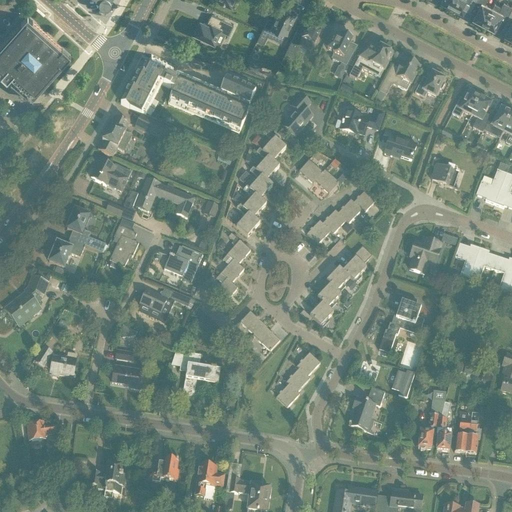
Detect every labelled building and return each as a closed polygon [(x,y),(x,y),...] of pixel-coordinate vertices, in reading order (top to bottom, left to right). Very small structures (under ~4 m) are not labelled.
[(111,0),(99,0),(99,1),(99,2),(98,3),(99,3),(99,4),(99,6),(100,6),(100,7),(101,7),(102,8),(103,8),(104,8),(104,12),(105,12),(107,8),(109,7),(111,3),(111,1),(111,0)] [(442,0),(441,1),(447,4),(446,6),(451,8),(455,0),(442,0)] [(455,0),(451,8),(456,11),(457,10),(462,12),(466,6),(469,1),(474,3),(475,0),(455,0)] [(487,0),(475,0),(474,3),(479,6),(473,18),(478,21),(477,22),(483,25),(492,8),(485,4),(487,0)] [(492,8),(483,25),(488,28),(489,26),(494,29),(500,18),(506,20),(511,8),(511,6),(503,2),(501,7),(494,3),(492,8)] [(263,28),(257,40),(264,43),(268,35),(274,37),(278,29),(288,34),(291,28),(289,27),(296,14),(293,13),(294,11),(288,8),(288,10),(281,7),(270,31),(263,28)] [(198,21),(193,33),(200,37),(199,41),(207,44),(209,40),(213,42),(218,31),(227,35),(232,24),(209,14),(205,24),(198,21)] [(28,16),(21,23),(23,24),(21,26),(18,24),(0,44),(0,70),(2,72),(0,74),(7,80),(10,76),(32,96),(41,87),(70,55),(53,40),(54,39),(33,20),(28,16)] [(296,30),(284,55),(295,60),(300,48),(310,53),(323,26),(310,20),(306,27),(303,33),(303,34),(296,30)] [(334,37),(327,51),(333,54),(332,56),(332,57),(331,60),(347,68),(355,52),(349,49),(353,41),(342,35),(340,40),(334,37)] [(363,51),(349,78),(357,82),(362,71),(369,74),(379,79),(383,72),(384,72),(393,54),(389,52),(389,50),(385,48),(383,49),(378,46),(374,52),(372,51),(370,55),(363,51)] [(129,88),(121,105),(142,116),(143,115),(146,117),(162,86),(174,92),(168,105),(193,116),(238,136),(239,135),(242,126),(247,115),(249,111),(242,108),(244,104),(249,106),(249,107),(250,105),(252,100),(253,99),(255,94),(255,93),(254,92),(247,89),(246,89),(240,86),(239,86),(229,81),(226,80),(226,82),(220,95),(177,76),(175,80),(172,78),(167,76),(170,71),(164,67),(167,62),(151,54),(141,74),(139,73),(131,89),(129,88)] [(379,93),(376,100),(382,104),(385,96),(387,97),(392,86),(398,89),(398,88),(406,93),(410,86),(420,68),(418,67),(418,65),(414,63),(412,64),(407,61),(403,68),(401,71),(399,70),(399,71),(393,68),(379,93)] [(250,63),(246,69),(257,74),(260,68),(250,63)] [(445,81),(432,75),(429,82),(423,79),(415,95),(424,100),(427,94),(435,99),(440,91),(441,91),(445,85),(443,85),(445,81)] [(343,86),(339,93),(346,97),(349,90),(343,86)] [(463,113),(471,117),(481,98),(476,95),(475,97),(470,94),(467,100),(466,100),(463,107),(457,104),(451,116),(460,120),(463,113)] [(313,117),(305,111),(311,105),(300,96),(290,106),(296,112),(282,128),(295,138),(313,117)] [(486,103),(486,101),(481,98),(471,117),(477,121),(473,129),(482,134),(483,132),(491,119),(485,116),(488,111),(487,111),(491,105),(486,103)] [(506,112),(505,113),(501,111),(496,121),(491,119),(483,132),(493,138),(497,131),(503,134),(511,116),(511,114),(506,112)] [(349,132),(364,137),(367,129),(378,132),(383,116),(376,113),(373,122),(346,113),(340,131),(349,134),(349,132)] [(175,115),(170,126),(185,133),(190,122),(175,115)] [(142,116),(135,129),(149,136),(156,122),(142,116)] [(511,116),(503,134),(509,137),(505,144),(511,147),(511,116)] [(125,123),(115,118),(110,127),(102,143),(98,152),(107,156),(113,159),(130,125),(125,123)] [(444,130),(441,136),(449,140),(452,134),(444,130)] [(269,146),(263,153),(274,163),(280,156),(286,149),(266,132),(263,135),(272,143),(269,146)] [(416,147),(408,144),(409,142),(398,139),(399,136),(386,132),(386,133),(382,142),(388,144),(384,156),(391,158),(392,156),(411,162),(416,147)] [(179,134),(176,141),(190,147),(193,140),(179,134)] [(257,138),(252,144),(258,149),(263,143),(257,138)] [(259,150),(256,154),(265,162),(262,165),(256,172),(267,182),(273,175),(279,168),(274,163),(263,153),(259,150)] [(319,161),(322,156),(317,153),(314,158),(319,161)] [(334,162),(330,165),(336,170),(340,165),(337,163),(335,160),(334,161),(334,162)] [(453,190),(456,181),(458,175),(447,171),(449,165),(434,160),(431,168),(436,169),(432,182),(453,190)] [(106,188),(107,186),(121,193),(124,186),(127,179),(114,173),(116,170),(100,162),(91,180),(106,188)] [(313,186),(315,183),(323,175),(323,174),(309,162),(299,173),(313,186)] [(481,184),(476,197),(486,201),(485,203),(494,206),(506,175),(509,169),(509,168),(500,165),(491,188),(481,184)] [(253,169),(250,173),(258,181),(256,184),(250,191),(261,201),(267,194),(273,187),(267,182),(256,172),(253,169)] [(506,175),(494,206),(503,210),(504,208),(511,211),(511,189),(511,188),(511,170),(509,169),(506,175)] [(323,175),(315,183),(329,196),(339,185),(325,172),(323,174),(323,175)] [(245,174),(239,181),(243,185),(250,178),(245,174)] [(155,198),(161,200),(162,200),(166,189),(147,181),(139,199),(136,208),(149,214),(155,198)] [(243,210),(254,220),(260,213),(266,206),(261,201),(250,191),(246,188),(243,192),(252,199),(249,203),(243,210)] [(166,189),(162,200),(178,207),(175,215),(186,220),(194,200),(185,197),(166,189)] [(353,205),(361,212),(364,215),(377,201),(366,191),(354,204),(353,205)] [(126,205),(133,208),(138,196),(131,193),(126,205)] [(237,196),(233,201),(237,204),(241,199),(237,196)] [(353,205),(354,204),(351,202),(338,215),(345,223),(348,226),(361,212),(353,205)] [(203,215),(214,219),(219,208),(208,204),(203,215)] [(123,211),(110,205),(107,212),(120,218),(123,211)] [(242,222),(236,229),(247,239),(254,232),(260,225),(254,220),(243,210),(240,207),(237,210),(246,218),(242,222)] [(105,246),(88,239),(90,234),(84,232),(90,218),(75,212),(74,214),(73,213),(70,219),(72,220),(69,225),(70,226),(69,229),(68,228),(67,231),(73,233),(69,241),(85,247),(85,248),(102,254),(105,246)] [(333,236),(345,223),(338,215),(335,212),(322,226),(330,233),(333,236)] [(317,247),(330,233),(322,226),(319,223),(306,237),(317,247)] [(347,226),(343,231),(347,235),(351,230),(347,226)] [(119,242),(110,263),(112,264),(110,268),(117,271),(119,267),(124,269),(130,257),(132,259),(139,245),(133,243),(137,236),(119,228),(114,240),(119,242)] [(234,248),(227,257),(230,260),(233,262),(233,261),(238,266),(250,252),(239,242),(231,235),(228,238),(233,243),(231,245),(234,248)] [(443,236),(441,243),(448,245),(450,239),(443,236)] [(80,259),(85,248),(85,247),(69,241),(66,248),(57,244),(56,247),(57,248),(56,251),(55,250),(52,256),(51,255),(48,261),(50,262),(49,264),(64,270),(70,255),(80,259)] [(434,266),(437,256),(440,246),(426,241),(424,247),(415,244),(412,254),(415,255),(409,271),(419,274),(424,276),(428,264),(434,266)] [(459,279),(469,282),(479,251),(470,247),(469,249),(459,246),(454,260),(464,263),(459,279)] [(180,260),(170,256),(169,257),(170,257),(164,272),(181,279),(180,282),(190,285),(203,257),(182,248),(179,256),(181,256),(180,260)] [(360,256),(369,265),(375,258),(366,249),(360,256)] [(479,251),(469,282),(478,285),(483,269),(493,273),(498,259),(488,256),(489,254),(479,251)] [(228,267),(220,275),(224,278),(226,280),(232,285),(244,271),(238,266),(233,261),(233,262),(230,260),(227,257),(222,262),(226,265),(228,267)] [(343,273),(342,273),(350,280),(351,281),(353,284),(359,277),(360,276),(366,270),(363,267),(355,259),(355,260),(349,266),(343,273)] [(498,292),(507,295),(511,281),(511,261),(509,260),(508,262),(498,259),(493,273),(503,276),(498,292)] [(331,278),(326,283),(330,287),(330,286),(337,293),(342,289),(343,287),(349,281),(350,280),(342,273),(343,273),(339,269),(338,270),(331,278)] [(222,285),(214,294),(225,304),(238,290),(232,285),(226,280),(224,278),(220,275),(216,280),(219,283),(222,285)] [(27,322),(35,316),(40,311),(29,297),(35,291),(38,292),(42,282),(32,278),(28,290),(25,292),(26,294),(5,311),(17,326),(25,319),(27,322)] [(94,280),(90,289),(97,292),(101,283),(94,280)] [(483,280),(481,287),(487,289),(489,282),(483,280)] [(208,281),(204,285),(209,290),(212,285),(208,281)] [(351,281),(346,286),(352,291),(356,287),(353,284),(351,281)] [(193,286),(189,296),(193,298),(197,288),(193,286)] [(319,298),(317,300),(322,305),(328,310),(330,308),(334,303),(338,300),(341,296),(339,295),(337,293),(330,286),(330,287),(327,290),(319,298)] [(146,292),(140,306),(141,307),(140,311),(140,313),(145,316),(148,315),(150,311),(160,316),(167,302),(146,292)] [(188,309),(191,302),(191,301),(173,294),(170,302),(188,309)] [(388,359),(394,342),(396,336),(398,337),(400,331),(418,337),(423,321),(417,319),(421,308),(414,306),(415,302),(407,299),(398,296),(395,304),(401,306),(400,311),(399,311),(396,319),(394,318),(391,325),(390,325),(387,333),(385,332),(383,339),(389,341),(383,357),(388,359)] [(303,312),(300,315),(310,325),(313,321),(320,328),(327,321),(328,320),(333,315),(331,312),(328,310),(322,305),(317,310),(310,318),(303,312)] [(265,328),(250,313),(240,324),(253,337),(254,339),(265,328)] [(137,334),(122,327),(121,334),(123,334),(122,340),(135,338),(137,334)] [(267,329),(265,328),(254,339),(270,353),(280,342),(266,330),(267,329)] [(231,339),(228,337),(227,335),(223,340),(227,344),(231,339)] [(233,338),(229,343),(234,347),(238,343),(233,338)] [(454,354),(457,347),(447,343),(444,350),(454,354)] [(73,380),(76,363),(76,359),(76,356),(67,354),(67,358),(65,358),(65,360),(52,358),(52,359),(50,357),(52,354),(44,350),(41,355),(36,363),(43,368),(43,367),(51,372),(50,375),(52,376),(52,378),(58,379),(59,377),(73,380)] [(116,361),(129,363),(131,363),(133,355),(117,353),(116,361)] [(199,368),(201,357),(176,353),(171,367),(187,370),(182,398),(193,401),(197,382),(218,386),(220,372),(199,368)] [(320,365),(309,355),(296,369),(299,371),(299,370),(308,378),(320,365)] [(511,397),(511,358),(504,356),(500,369),(503,370),(499,382),(506,384),(505,384),(504,384),(501,394),(511,397)] [(456,362),(453,373),(461,374),(463,363),(456,362)] [(143,384),(142,384),(144,373),(115,368),(112,385),(130,388),(130,390),(141,392),(142,386),(142,387),(143,384)] [(465,368),(463,375),(477,378),(479,371),(465,368)] [(310,380),(308,378),(299,370),(299,371),(286,384),(288,386),(289,386),(297,394),(310,380)] [(481,382),(491,384),(493,374),(483,372),(481,382)] [(397,373),(391,392),(399,394),(398,398),(406,400),(414,375),(406,373),(405,376),(397,373)] [(300,396),(297,394),(289,386),(288,386),(276,400),(287,410),(300,396)] [(366,434),(375,407),(379,409),(384,395),(371,390),(366,404),(356,401),(353,410),(355,411),(349,426),(348,428),(351,429),(351,428),(366,434)] [(429,423),(428,423),(427,433),(420,432),(418,450),(419,450),(420,452),(423,452),(424,451),(431,452),(432,437),(435,437),(437,417),(440,418),(444,404),(444,405),(445,396),(433,394),(430,417),(429,423)] [(449,454),(450,444),(451,438),(451,437),(450,437),(451,431),(445,430),(446,422),(449,406),(444,405),(444,404),(440,418),(437,417),(435,437),(438,438),(436,452),(449,454)] [(454,454),(465,455),(469,417),(468,417),(468,416),(460,415),(459,423),(461,423),(460,432),(462,432),(461,438),(456,437),(454,454)] [(471,417),(469,417),(465,455),(476,456),(478,442),(479,442),(480,432),(476,432),(478,416),(471,415),(471,417)] [(28,427),(29,437),(29,442),(45,440),(44,439),(47,438),(46,436),(53,435),(52,428),(43,429),(43,425),(28,427)] [(53,453),(59,452),(60,452),(58,445),(58,443),(51,444),(53,453)] [(150,473),(149,480),(152,484),(160,485),(161,482),(170,483),(170,482),(176,483),(178,473),(176,473),(178,463),(162,461),(161,467),(160,466),(158,475),(150,473)] [(92,474),(91,484),(90,487),(97,488),(96,491),(105,493),(104,500),(112,501),(112,496),(119,497),(121,488),(123,478),(119,477),(121,468),(117,468),(117,464),(110,463),(107,479),(99,478),(100,475),(92,474)] [(198,477),(195,498),(203,499),(203,500),(213,502),(215,490),(223,491),(225,477),(216,475),(217,470),(200,467),(198,477)] [(230,491),(230,494),(233,495),(237,495),(238,494),(250,496),(248,511),(247,511),(266,511),(270,489),(260,488),(260,486),(239,483),(240,482),(231,481),(230,491)] [(375,509),(376,504),(377,494),(352,490),(351,496),(337,493),(333,511),(344,511),(345,511),(349,511),(350,506),(375,509)] [(420,511),(422,498),(408,497),(409,494),(392,492),(391,500),(377,498),(376,509),(375,511),(398,511),(398,510),(405,511),(404,511),(420,511)] [(224,505),(224,511),(232,511),(233,501),(232,501),(225,500),(224,505)] [(14,505),(15,511),(22,511),(27,511),(24,502),(14,505)] [(185,502),(184,510),(183,511),(192,511),(193,504),(185,502)] [(469,511),(464,511),(465,505),(446,502),(443,511),(469,511)]
